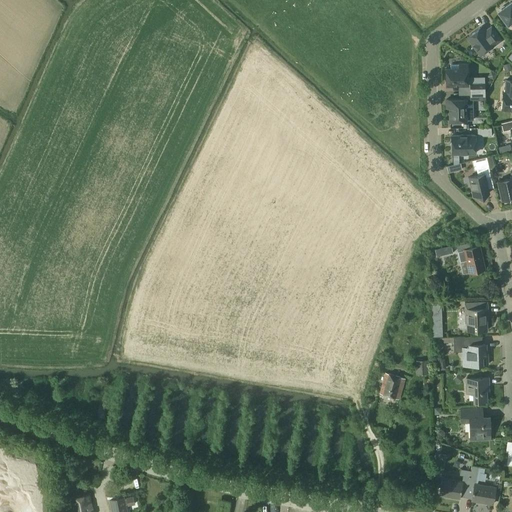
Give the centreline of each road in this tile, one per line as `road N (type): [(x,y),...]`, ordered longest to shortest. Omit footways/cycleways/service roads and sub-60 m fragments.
road 1 (tertiary): [(360,511),(178,477),(0,415)]
road 2 (residential): [(494,225),(432,169),(430,46),(485,0)]
